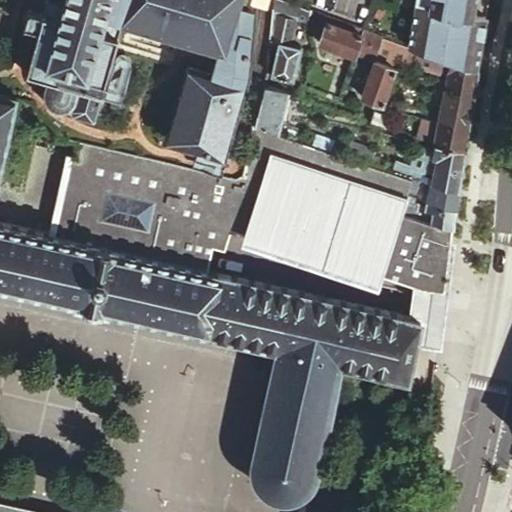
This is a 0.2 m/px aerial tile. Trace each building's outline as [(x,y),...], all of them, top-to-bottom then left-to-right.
[(123,21),(123,20),(120,20),(121,17),(119,17),(118,19),(104,14),(63,3),(51,0),(43,0),(46,1),(42,12),(27,7),(27,8),(25,8),(24,10),(26,11),(26,12),(25,12),(23,13),(23,14),(22,15),(22,18),(22,19),(23,19),(23,20),(23,21),(21,20),(21,23),(22,24),(22,25),(38,30),(27,66),(25,65),(24,68),(26,69),(26,71),(28,72),(29,70),(42,74),(42,76),(44,76),(43,79),(45,80),(43,89),(40,90),(41,93),(44,92),(44,93),(44,95),(45,97),(46,98),(46,99),(47,100),(48,100),(48,101),(47,103),(49,105),(51,103),(52,104),(54,105),(57,106),(60,106),(60,109),(63,109),(64,107),(70,109),(70,112),(72,112),(73,110),(90,115),(90,117),(92,118),(93,116),(95,116),(96,114),(94,113),(100,90),(102,91),(103,88),(101,87),(119,22),(122,23),(123,21)] [(63,0),(63,3),(104,14),(108,0),(63,0)] [(108,0),(104,14),(118,19),(119,17),(121,17),(120,20),(123,20),(226,50),(241,0),(108,0)] [(285,0),(272,0),(268,52),(275,54),(270,73),(292,78),(300,45),(291,43),(297,18),(306,21),(306,19),(308,8),(285,0)] [(438,54),(449,57),(476,66),(487,0),(415,0),(408,43),(408,44),(410,45),(438,54)] [(373,31),(308,8),(306,19),(323,26),(318,41),(354,54),(355,51),(365,55),(373,31)] [(373,31),(365,55),(373,58),(376,50),(397,57),(405,60),(410,45),(408,44),(408,43),(373,31)] [(433,70),(438,54),(410,45),(405,60),(433,70)] [(476,66),(449,57),(438,111),(438,113),(469,120),(478,68),(476,67),(476,66)] [(394,66),(373,58),(361,94),(382,102),(383,99),(394,66)] [(262,85),(261,92),(254,123),(277,131),(287,92),(262,85)] [(0,283),(77,301),(76,303),(107,310),(107,308),(276,347),(255,439),(251,455),(251,461),(251,469),(253,476),(257,484),(260,487),(264,491),(269,494),(273,495),(279,497),(286,498),(292,496),(297,494),(302,492),(310,484),(314,477),(319,457),(341,361),(408,376),(416,341),(421,317),(410,315),(205,269),(57,235),(0,222),(0,163),(15,95),(0,92),(0,283)] [(373,109),(370,120),(382,124),(386,126),(389,114),(384,112),(382,117),(377,115),(379,111),(373,109)] [(433,141),(464,149),(469,120),(438,113),(436,120),(435,120),(432,141),(433,141)] [(119,144),(79,133),(57,235),(205,269),(210,244),(218,212),(233,215),(231,227),(380,274),(381,270),(402,277),(417,281),(417,282),(443,290),(452,226),(429,220),(420,217),(411,214),(401,210),(407,192),(408,188),(411,175),(411,173),(397,169),(376,163),(354,157),(340,152),(312,143),(277,131),(254,123),(245,157),(242,174),(231,171),(119,144)] [(315,132),(312,143),(340,152),(354,157),(376,163),(379,154),(373,152),(375,148),(345,138),(343,143),(331,137),(315,132)] [(434,148),(463,155),(464,149),(433,141),(432,147),(434,148)] [(432,147),(419,143),(412,166),(399,162),(397,169),(411,173),(411,175),(419,177),(426,152),(433,154),(434,148),(432,147)] [(457,189),(463,155),(434,148),(433,154),(426,152),(419,177),(418,177),(425,179),(457,189)] [(235,154),(231,171),(242,174),(245,157),(235,154)] [(418,177),(419,177),(411,175),(408,188),(415,190),(418,177)] [(414,195),(418,197),(422,198),(424,189),(422,188),(425,179),(418,177),(415,190),(414,195)] [(455,207),(457,189),(425,179),(422,188),(424,189),(422,198),(424,199),(455,207)] [(414,195),(407,192),(401,210),(411,214),(418,197),(414,195)] [(429,220),(452,226),(455,207),(424,199),(422,207),(431,209),(429,220)] [(422,207),(420,217),(429,220),(431,209),(422,207)] [(226,247),(231,227),(233,215),(218,212),(210,244),(226,247)] [(400,286),(415,291),(417,282),(417,281),(402,277),(400,286)] [(416,341),(436,345),(441,308),(443,290),(417,282),(415,291),(410,315),(421,317),(416,341)] [(55,511),(0,499),(0,511),(55,511)]
